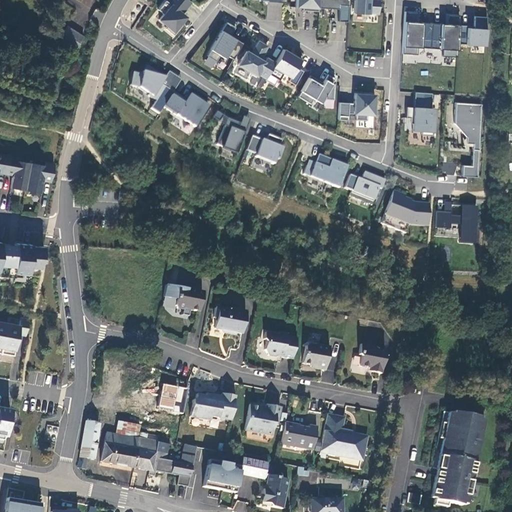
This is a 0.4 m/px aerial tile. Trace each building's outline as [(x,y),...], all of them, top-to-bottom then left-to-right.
[(181,14),(190,2),(187,0),(164,0),(157,9),(162,14),(158,19),(166,26),(165,28),(173,35),(187,19),(181,14)] [(302,10),(318,12),(318,8),(318,0),(296,0),(296,7),(302,8),(302,10)] [(318,0),(318,8),(339,9),(338,21),(347,22),(348,0),(318,0)] [(353,0),(353,13),(368,14),(368,13),(378,13),(379,0),(353,0)] [(266,19),(280,21),(282,9),(268,7),(266,19)] [(427,40),(430,40),(431,23),(421,23),(421,29),(416,29),(417,12),(404,11),(401,54),(416,54),(417,47),(426,48),(427,40)] [(442,56),(456,57),(458,25),(459,15),(447,14),(446,31),(440,30),(441,24),(431,23),(430,40),(433,41),(433,48),(442,49),(442,56)] [(474,16),(474,26),(473,28),(467,28),(467,26),(458,25),(457,44),(485,46),(487,17),(474,16)] [(226,22),(206,55),(215,61),(219,55),(224,58),(226,55),(233,59),(243,43),(230,36),(235,27),(226,22)] [(83,36),(66,26),(58,39),(74,50),(83,36)] [(272,67),(274,62),(266,57),(265,58),(263,61),(259,59),(261,56),(267,46),(258,41),(250,54),(245,51),(237,64),(255,75),(256,74),(265,79),(272,67)] [(282,50),(274,62),(272,67),(290,77),(288,81),(294,85),(303,71),(296,67),(302,59),(294,54),(293,55),(283,49),(282,50)] [(164,78),(146,66),(142,72),(141,75),(132,73),(129,86),(138,88),(147,94),(146,96),(155,101),(150,109),(158,114),(163,107),(172,92),(160,84),(164,78)] [(168,71),(164,78),(160,84),(172,92),(181,80),(168,71)] [(335,78),(327,74),(322,83),(309,75),(297,96),(309,104),(312,98),(320,103),(322,99),(333,99),(334,85),(332,83),(335,78)] [(172,92),(163,107),(194,127),(208,107),(189,94),(185,100),(172,92)] [(430,108),(431,93),(414,92),(413,107),(405,107),(405,117),(409,118),(409,123),(412,123),(411,131),(420,131),(420,135),(431,136),(433,109),(430,108)] [(338,102),(337,119),(347,120),(347,113),(355,114),(354,119),(366,120),(366,114),(372,115),(374,94),(354,93),(353,103),(338,102)] [(461,165),(460,176),(476,177),(481,104),(455,102),(453,123),(466,137),(465,143),(472,144),(472,146),(470,165),(461,165)] [(222,116),(216,111),(212,118),(218,122),(222,116)] [(249,119),(242,117),(239,124),(237,131),(244,133),(249,119)] [(237,131),(239,124),(226,118),(215,145),(221,147),(220,149),(235,155),(244,133),(237,131)] [(264,142),(250,136),(245,150),(255,154),(254,157),(272,164),(275,159),(277,160),(282,148),(278,147),(281,140),(274,137),(267,135),(264,142)] [(23,190),(27,162),(14,160),(14,156),(6,155),(3,174),(10,175),(8,187),(23,190)] [(337,188),(346,166),(317,155),(314,163),(310,161),(308,166),(306,165),(302,175),(337,188)] [(23,190),(37,193),(39,180),(47,182),(50,163),(42,161),(42,165),(27,162),(23,190)] [(360,180),(348,175),(343,188),(351,191),(350,193),(372,202),(378,188),(380,189),(384,181),(363,172),(360,180)] [(426,226),(428,204),(416,203),(416,204),(403,199),(405,195),(393,191),(380,223),(405,234),(408,225),(426,226)] [(372,202),(350,193),(349,196),(371,205),(372,202)] [(435,212),(433,234),(458,236),(458,238),(458,242),(474,243),(476,207),(460,206),(459,217),(449,216),(450,213),(442,213),(435,212)] [(28,267),(38,268),(41,248),(30,247),(30,246),(14,245),(14,246),(0,245),(0,276),(8,277),(9,272),(12,273),(27,274),(28,267)] [(176,309),(183,310),(183,309),(198,312),(202,293),(178,288),(174,306),(176,309)] [(234,333),(241,334),(245,312),(228,309),(228,311),(214,308),(212,318),(214,321),(213,329),(224,331),(223,333),(234,335),(234,333)] [(17,326),(5,323),(0,350),(0,354),(12,357),(16,336),(24,337),(27,320),(19,319),(17,326)] [(277,356),(281,356),(281,357),(292,360),(296,339),(285,337),(286,334),(277,333),(275,335),(264,333),(262,339),(265,343),(263,350),(267,356),(275,357),(277,356)] [(380,374),(384,352),(374,349),(372,347),(359,344),(357,355),(359,358),(357,367),(368,369),(371,369),(370,372),(380,374)] [(324,371),(328,348),(318,345),(317,347),(307,345),(304,347),(301,364),(309,366),(309,367),(315,368),(315,369),(324,371)] [(127,368),(119,418),(139,421),(147,372),(127,368)] [(158,405),(182,410),(189,380),(164,375),(158,405)] [(209,421),(209,417),(230,421),(235,397),(221,394),(220,397),(204,394),(204,396),(195,394),(194,398),(191,400),(188,417),(209,421)] [(272,425),(276,426),(279,408),(265,405),(264,410),(258,409),(258,407),(248,405),(243,431),(270,436),(272,425)] [(0,410),(0,437),(5,439),(10,412),(0,410)] [(466,481),(467,476),(471,477),(482,420),(479,419),(479,418),(451,412),(451,414),(447,413),(430,498),(434,498),(434,500),(447,502),(462,505),(462,504),(466,504),(470,482),(466,481)] [(326,415),(319,452),(357,459),(361,457),(364,441),(361,437),(350,435),(348,431),(341,430),(343,418),(326,415)] [(85,470),(86,459),(94,460),(99,424),(96,424),(97,423),(97,421),(97,420),(96,418),(95,417),(93,416),(90,417),(89,419),(88,420),(88,422),(86,421),(83,431),(76,468),(85,470)] [(115,435),(137,439),(139,426),(118,422),(115,435)] [(284,423),(279,445),(311,451),(316,428),(307,426),(307,428),(293,426),(293,425),(284,423)] [(133,468),(138,439),(137,439),(115,435),(106,433),(100,462),(133,468)] [(138,439),(133,468),(148,471),(147,475),(154,477),(154,472),(162,474),(162,473),(177,476),(175,485),(186,487),(195,447),(186,447),(183,446),(181,455),(179,463),(164,460),(167,445),(156,443),(156,442),(144,440),(145,434),(139,433),(138,439)] [(262,480),(263,475),(265,463),(241,458),(239,467),(238,474),(262,480)] [(207,460),(206,465),(228,470),(229,465),(207,460)] [(233,494),(238,474),(239,467),(229,465),(228,470),(206,465),(202,487),(233,494)] [(278,478),(263,475),(262,480),(265,480),(263,490),(262,490),(260,503),(268,504),(270,507),(281,509),(286,481),(277,479),(278,478)] [(5,498),(2,511),(43,511),(45,505),(5,498)] [(340,511),(341,499),(309,500),(308,511),(340,511)] [(447,502),(434,500),(433,506),(446,508),(447,502)]
